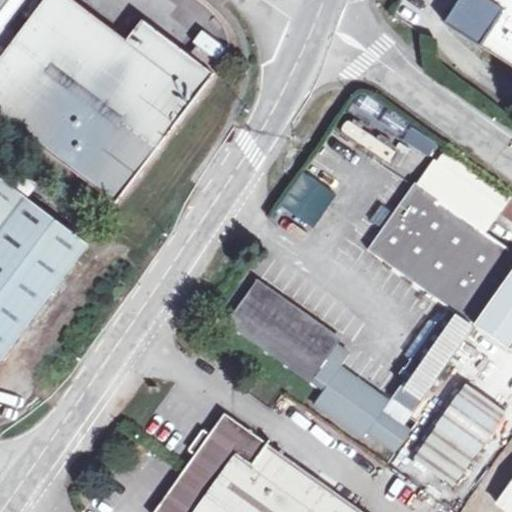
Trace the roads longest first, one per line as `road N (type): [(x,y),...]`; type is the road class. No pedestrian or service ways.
road 1 (unclassified): [(313,36),(265,131),(8,496)]
road 2 (unclassified): [(313,36),(511,176)]
